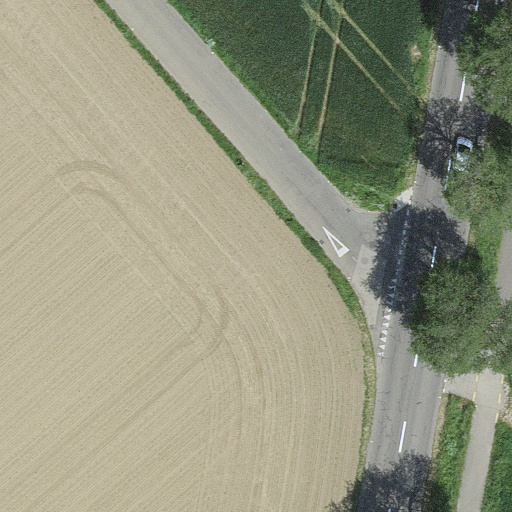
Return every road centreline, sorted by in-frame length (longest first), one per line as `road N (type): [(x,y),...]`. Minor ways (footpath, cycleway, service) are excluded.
road 1 (residential): [(423,314),(138,0)]
road 2 (tertiary): [(423,314),(476,0)]
road 3 (tertiary): [(390,511),(423,314)]
road 4 (track): [(423,314),(511,412)]
